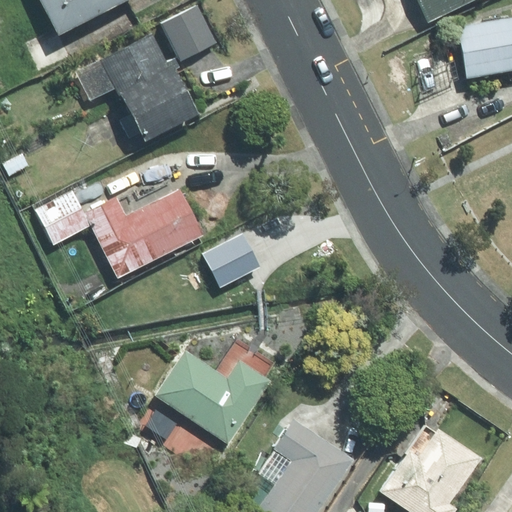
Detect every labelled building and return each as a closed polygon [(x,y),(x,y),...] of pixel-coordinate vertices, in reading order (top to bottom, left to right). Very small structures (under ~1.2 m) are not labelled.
[(29,0),(48,38),(128,0),(29,0)] [(411,0),(422,23),(470,0),(411,0)] [(173,63),(213,44),(196,6),(155,25),(173,63)] [(459,82),(511,72),(511,14),(449,25),(459,82)] [(138,141),(191,115),(164,62),(159,65),(144,35),(64,74),(79,103),(111,88),(125,118),(116,122),(126,142),(136,137),(138,141)] [(112,282),(203,238),(177,185),(121,213),(112,195),(76,212),(67,193),(33,210),(50,244),(85,227),(112,282)] [(235,235),(199,252),(217,288),(253,270),(235,235)] [(217,376),(178,349),(149,392),(222,442),(263,381),(229,358),(217,376)] [(172,419),(149,404),(133,430),(157,444),(172,419)] [(249,511),(310,511),(346,461),(285,418),(247,473),(266,486),(249,511)] [(372,493),(402,511),(447,511),(451,506),(444,502),(471,458),(416,424),(372,493)]
